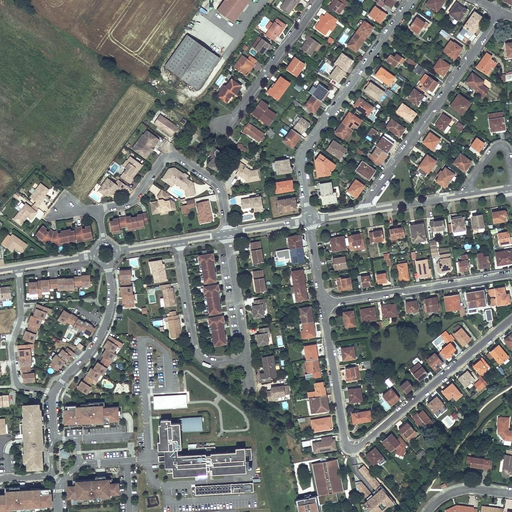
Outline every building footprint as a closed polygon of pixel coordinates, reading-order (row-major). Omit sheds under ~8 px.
[(250,0),(224,0),(217,10),(234,22),(250,0)] [(285,0),(280,8),(289,14),(298,2),(299,3),(300,0),(285,0)] [(332,0),(332,1),(333,2),(332,4),(330,7),(338,13),(341,8),(342,9),(345,5),(342,3),(344,0),(332,0)] [(380,0),(378,0),(377,2),(387,9),(389,11),(391,8),(391,7),(392,5),(393,6),(397,0),(396,0),(385,0),(384,3),(380,0)] [(443,0),(430,0),(428,5),(437,11),(445,0),(443,0)] [(377,2),(369,13),(375,18),(375,19),(380,23),(383,19),(382,18),(381,17),(385,12),(387,9),(377,2)] [(456,2),(449,13),(459,20),(467,9),(456,2)] [(322,19),(315,28),(328,37),(337,25),(335,23),(338,19),(328,12),(325,16),(322,15),(320,18),(322,19)] [(475,12),(464,27),(473,33),(484,18),(475,12)] [(413,24),(411,27),(418,32),(422,26),(425,28),(429,23),(425,21),(425,22),(417,17),(416,17),(414,19),(415,20),(412,23),(413,24)] [(266,35),(275,41),(286,25),(277,18),(269,30),(266,35)] [(365,21),(356,33),(364,39),(369,33),(370,34),(374,28),(365,21)] [(464,27),(460,31),(468,38),(472,33),(464,27)] [(449,34),(442,29),(440,32),(447,37),(449,34)] [(356,33),(347,45),(357,52),(361,46),(360,45),(364,39),(356,33)] [(196,41),(187,35),(165,65),(174,71),(196,41)] [(303,45),(301,49),(311,55),(319,43),(308,35),(305,38),(308,40),(304,46),(303,45)] [(252,46),(255,48),(262,38),(259,36),(252,46)] [(262,38),(255,48),(263,54),(267,48),(269,49),(272,45),(262,38)] [(174,71),(198,88),(220,58),(196,41),(174,71)] [(455,59),(463,48),(454,42),(453,44),(450,42),(443,50),(447,53),(455,59)] [(343,53),(336,62),(339,64),(346,55),(343,53)] [(487,53),(482,59),(484,60),(479,65),(483,68),(482,70),(486,74),(486,73),(491,66),(494,68),(497,63),(491,58),(492,56),(487,53)] [(390,54),(387,60),(395,66),(399,61),(402,63),(404,59),(397,54),(394,57),(390,54)] [(243,55),(234,67),(244,75),(251,66),(253,67),(255,64),(243,55)] [(336,62),(334,64),(337,66),(346,72),(351,65),(350,64),(353,60),(350,58),(346,55),(339,64),(336,62)] [(292,64),(287,70),(296,76),(305,64),(295,57),(291,63),(292,64)] [(409,57),(406,61),(415,67),(418,63),(409,57)] [(440,58),(433,68),(443,75),(450,65),(440,58)] [(415,67),(413,69),(420,74),(424,68),(418,63),(415,67)] [(337,66),(330,76),(339,82),(341,79),(340,78),(342,74),(343,76),(346,72),(337,66)] [(379,72),(377,76),(389,84),(395,77),(381,67),(378,71),(379,72)] [(472,73),(466,82),(473,88),(474,87),(478,90),(481,86),(484,81),(472,73)] [(430,77),(424,85),(432,91),(438,83),(430,77)] [(222,88),(217,95),(226,102),(231,95),(232,94),(231,94),(232,92),(235,94),(236,94),(241,86),(232,79),(226,87),(224,90),(222,88)] [(272,90),(270,94),(278,100),(287,86),(278,80),(275,85),(273,84),(270,88),(272,90)] [(368,86),(365,90),(379,100),(385,92),(384,91),(382,90),(382,89),(379,86),(378,88),(371,82),(370,82),(368,86)] [(313,85),(309,91),(313,94),(321,100),(326,94),(327,95),(329,91),(320,84),(317,88),(313,85)] [(414,88),(408,98),(417,104),(421,99),(425,102),(427,98),(420,92),(414,88)] [(386,93),(393,98),(396,94),(388,89),(386,93)] [(313,94),(305,106),(314,112),(322,101),(321,100),(313,94)] [(457,97),(451,106),(461,113),(466,106),(467,107),(471,103),(460,95),(458,98),(457,97)] [(360,98),(357,102),(358,103),(355,106),(368,115),(373,107),(360,98)] [(260,106),(254,114),(269,125),(276,114),(267,108),(269,106),(262,100),(258,105),(260,106)] [(403,103),(397,111),(411,121),(416,113),(403,103)] [(350,112),(342,122),(350,128),(353,123),(357,125),(357,126),(361,120),(350,112)] [(503,112),(488,114),(491,131),(496,131),(495,129),(504,128),(505,128),(503,112)] [(443,114),(435,125),(444,131),(444,130),(448,125),(451,119),(443,114)] [(154,123),(172,136),(178,127),(160,115),(154,123)] [(293,129),(301,135),(309,123),(302,118),(295,127),(295,126),(293,129)] [(392,119),(386,127),(400,136),(403,132),(402,131),(404,128),(401,125),(402,124),(398,121),(397,123),(392,119)] [(342,122),(335,132),(343,138),(344,137),(350,128),(342,122)] [(248,123),(242,131),(246,134),(247,133),(259,142),(265,134),(248,123)] [(372,127),(366,134),(372,139),(378,131),(372,127)] [(350,128),(344,137),(346,139),(353,129),(350,128)] [(292,129),(284,140),(293,147),(301,135),(293,129),(292,129)] [(154,146),(159,140),(147,131),(144,135),(145,136),(140,143),(139,142),(136,145),(135,144),(132,148),(146,158),(151,151),(150,150),(153,146),(154,146)] [(430,132),(423,142),(433,149),(440,140),(430,132)] [(384,136),(376,146),(378,147),(386,153),(393,143),(384,136)] [(477,138),(469,148),(475,153),(477,149),(478,147),(481,149),(484,143),(477,138)] [(334,140),(330,145),(334,148),(331,152),(340,158),(346,149),(334,140)] [(239,144),(237,147),(244,152),(247,149),(239,144)] [(219,156),(222,152),(214,147),(209,153),(212,155),(215,157),(213,159),(212,158),(208,165),(213,168),(214,167),(218,170),(223,163),(219,160),(219,156)] [(371,153),(369,156),(380,164),(387,154),(386,153),(378,147),(372,155),(371,153)] [(460,153),(454,163),(464,170),(467,166),(468,167),(472,162),(460,153)] [(315,160),(318,176),(330,174),(329,168),(332,170),(336,165),(326,158),(320,154),(315,160)] [(426,176),(436,161),(432,158),(428,155),(425,159),(424,158),(419,166),(420,167),(418,171),(425,176),(426,176)] [(138,171),(142,165),(130,156),(127,161),(126,161),(122,166),(127,169),(121,177),(130,183),(133,179),(132,178),(130,176),(135,169),(138,171)] [(276,161),(278,173),(291,171),(289,167),(287,167),(286,159),(276,161)] [(362,161),(356,170),(369,179),(372,175),(371,174),(375,170),(362,161)] [(249,180),(249,181),(260,179),(258,169),(251,171),(245,167),(245,168),(241,166),(236,174),(239,177),(240,175),(246,179),(247,179),(249,180)] [(419,166),(415,172),(420,176),(421,175),(424,177),(425,176),(418,171),(420,167),(419,166)] [(185,174),(175,168),(169,169),(163,178),(167,180),(166,181),(171,185),(175,179),(182,183),(181,185),(185,187),(184,189),(185,190),(187,196),(195,195),(193,184),(190,182),(191,181),(186,178),(185,176),(184,175),(185,174)] [(440,176),(436,181),(445,187),(450,180),(451,181),(455,175),(445,168),(443,172),(440,176)] [(122,191),(126,185),(118,179),(115,183),(107,178),(98,190),(105,195),(111,195),(114,190),(118,192),(120,189),(122,191)] [(182,183),(175,179),(171,185),(173,186),(174,183),(184,189),(185,187),(181,185),(182,183)] [(356,179),(348,191),(356,197),(365,185),(356,179)] [(292,180),(275,183),(276,192),(293,190),(292,180)] [(320,184),(322,195),(325,194),(326,203),(337,202),(335,192),(333,193),(331,182),(320,184)] [(41,183),(30,197),(40,205),(42,201),(41,200),(45,195),(49,190),(41,183)] [(162,189),(157,197),(160,199),(158,200),(158,201),(150,202),(152,214),(161,213),(161,215),(168,214),(167,211),(177,210),(175,202),(169,198),(171,196),(162,189)] [(261,196),(241,200),(243,208),(245,208),(244,204),(248,203),(249,207),(254,206),(255,211),(263,210),(261,196)] [(292,198),(282,200),(284,211),(296,209),(295,203),(293,203),(292,198)] [(195,207),(194,199),(186,201),(187,205),(181,206),(183,214),(190,212),(189,209),(195,207)] [(208,200),(196,203),(199,214),(201,214),(203,223),(213,221),(211,214),(210,214),(209,211),(211,211),(208,200)] [(32,219),(37,212),(26,203),(13,219),(21,225),(26,218),(24,217),(26,215),(27,216),(32,219)] [(505,210),(492,212),(493,222),(505,221),(504,216),(507,216),(506,211),(505,211),(505,210)] [(138,217),(135,217),(136,226),(145,225),(144,223),(148,222),(147,213),(138,215),(138,217)] [(482,214),(473,216),(474,223),(473,224),(474,232),(479,232),(478,228),(484,227),(482,214)] [(131,216),(122,218),(124,227),(128,226),(128,228),(136,226),(135,217),(131,218),(131,216)] [(464,217),(451,219),(452,222),(448,223),(450,232),(466,230),(464,217)] [(113,221),(110,222),(112,231),(120,229),(120,227),(124,227),(122,218),(113,219),(113,221)] [(434,221),(431,222),(432,231),(445,229),(444,220),(437,221),(437,222),(434,223),(434,221)] [(47,229),(43,225),(36,234),(43,239),(42,240),(45,243),(48,240),(50,237),(52,239),(54,232),(50,229),(48,232),(46,230),(47,229)] [(416,225),(411,226),(413,242),(425,240),(423,225),(416,226),(416,225)] [(82,227),(78,227),(81,241),(85,240),(84,238),(93,236),(91,226),(86,227),(86,228),(83,229),(82,227)] [(71,229),(66,230),(68,240),(76,239),(77,241),(81,241),(78,227),(74,228),(75,231),(71,231),(71,229)] [(390,229),(391,239),(405,237),(404,228),(399,229),(398,227),(390,229)] [(58,231),(54,232),(52,239),(55,239),(55,241),(56,245),(60,245),(60,242),(68,240),(66,230),(61,231),(61,233),(58,233),(58,231)] [(373,233),(370,233),(371,242),(384,240),(382,230),(373,231),(373,233)] [(509,231),(498,233),(499,244),(511,242),(509,231)] [(2,243),(12,250),(15,246),(23,252),(28,244),(13,234),(11,237),(8,235),(2,243)] [(355,234),(351,235),(353,245),(361,243),(361,245),(364,244),(363,238),(360,238),(359,235),(355,236),(355,234)] [(300,235),(288,237),(289,244),(290,249),(291,248),(301,247),(302,247),(300,235)] [(331,240),(333,250),(346,249),(344,236),(333,238),(331,239),(331,240)] [(264,262),(260,241),(250,242),(254,263),(264,262)] [(292,255),(293,262),(304,261),(303,252),(302,252),(301,247),(291,248),(291,249),(292,255)] [(511,251),(511,250),(496,252),(498,265),(503,264),(502,263),(511,261),(511,251)] [(204,279),(205,283),(216,281),(215,278),(214,278),(214,273),(215,273),(214,267),(213,268),(212,263),(213,262),(212,260),(214,260),(213,253),(207,254),(206,253),(203,253),(203,255),(199,256),(200,262),(201,262),(202,265),(199,265),(200,269),(203,269),(204,275),(201,275),(202,280),(204,279)] [(483,253),(477,253),(478,258),(479,268),(490,266),(489,256),(483,257),(483,253)] [(452,269),(449,254),(440,256),(441,261),(439,264),(436,264),(438,272),(445,271),(446,272),(449,272),(452,269)] [(467,255),(457,256),(459,271),(469,270),(467,255)] [(334,258),(335,269),(346,268),(345,257),(334,258)] [(161,259),(149,262),(150,266),(151,266),(152,270),(155,269),(156,273),(154,273),(155,282),(167,281),(165,271),(164,272),(163,268),(165,268),(164,263),(162,264),(161,259)] [(427,259),(416,261),(419,278),(431,276),(430,271),(429,272),(428,269),(427,259)] [(406,263),(398,264),(400,280),(409,279),(406,263)] [(120,270),(120,278),(122,278),(123,282),(130,281),(130,277),(131,277),(131,269),(120,270)] [(304,269),(292,271),(294,286),(304,284),(303,277),(305,277),(304,269)] [(266,291),(263,270),(253,271),(256,292),(266,291)] [(386,273),(376,274),(378,282),(380,282),(380,283),(387,282),(386,273)] [(89,274),(81,275),(81,276),(77,276),(77,284),(81,284),(81,285),(89,285),(89,274)] [(362,282),(362,285),(366,284),(367,286),(371,285),(370,283),(372,283),(372,281),(370,281),(369,276),(362,277),(361,275),(358,276),(359,282),(362,282)] [(77,276),(72,277),(72,278),(64,278),(65,288),(65,289),(73,288),(73,285),(77,284),(77,276)] [(337,278),(339,290),(352,288),(350,277),(342,278),(342,277),(337,278)] [(64,278),(56,278),(56,279),(52,279),(53,287),(57,287),(57,289),(65,288),(64,278)] [(52,279),(40,280),(41,291),(49,290),(48,288),(53,287),(52,279)] [(35,281),(28,282),(29,293),(36,292),(36,296),(41,296),(41,291),(40,280),(35,281)] [(123,286),(121,286),(121,294),(123,294),(132,293),(132,285),(130,286),(130,281),(123,282),(123,286)] [(163,289),(165,307),(175,305),(174,299),(173,299),(172,296),(174,295),(173,288),(171,288),(170,284),(160,285),(161,290),(163,289)] [(209,311),(210,314),(221,312),(220,309),(219,309),(219,304),(220,304),(219,299),(218,299),(217,294),(218,294),(217,291),(219,291),(218,285),(212,286),(211,284),(208,285),(208,286),(204,287),(205,293),(206,293),(207,296),(204,296),(205,300),(208,300),(209,306),(206,307),(207,311),(209,311)] [(304,284),(294,286),(296,301),(308,299),(307,291),(306,292),(304,284)] [(0,297),(1,297),(1,298),(10,297),(8,286),(0,286),(0,297)] [(504,287),(495,288),(496,295),(496,298),(497,305),(510,303),(509,293),(505,294),(504,287)] [(476,306),(486,305),(484,290),(474,291),(475,293),(471,294),(470,292),(466,293),(468,307),(468,311),(477,310),(476,306)] [(123,294),(123,302),(125,302),(126,306),(134,306),(134,301),(134,293),(132,293),(123,294)] [(451,295),(445,296),(447,311),(452,310),(452,312),(456,312),(456,310),(460,309),(460,306),(459,296),(451,298),(451,295)] [(425,299),(427,311),(439,309),(437,298),(425,299)] [(265,304),(264,299),(254,300),(255,305),(252,306),(254,318),(264,316),(263,310),(262,304),(265,304)] [(406,303),(408,312),(418,310),(416,301),(406,303)] [(36,304),(34,308),(35,308),(32,316),(41,319),(43,319),(45,312),(49,313),(50,309),(36,304)] [(382,309),(384,318),(397,316),(395,304),(389,305),(390,306),(385,307),(385,309),(382,309)] [(301,313),(302,323),(313,321),(312,314),(313,313),(312,306),(300,308),(301,313)] [(360,310),(362,321),(376,319),(375,311),(372,311),(371,309),(367,310),(366,309),(360,310)] [(57,319),(64,323),(65,321),(69,323),(73,316),(69,313),(69,314),(63,310),(57,319)] [(344,312),(346,327),(356,325),(353,311),(344,312)] [(30,315),(28,322),(29,323),(28,327),(35,330),(37,326),(38,326),(41,319),(32,316),(30,315)] [(171,338),(182,336),(180,326),(179,326),(178,324),(180,324),(179,319),(178,315),(168,316),(171,338)] [(214,342),(215,345),(226,343),(225,340),(225,341),(224,336),(225,335),(224,330),(223,330),(222,325),(223,325),(222,322),(224,322),(223,316),(217,317),(217,315),(213,316),(213,317),(209,318),(210,324),(211,324),(212,327),(210,327),(210,332),(213,331),(214,337),(211,338),(212,342),(214,342)] [(79,330),(84,322),(73,316),(69,323),(72,325),(71,327),(78,331),(79,330)] [(91,325),(84,321),(84,322),(79,330),(85,334),(86,333),(90,335),(94,328),(90,326),(91,325)] [(313,321),(302,323),(303,330),(305,337),(317,336),(315,328),(314,328),(313,321)] [(377,322),(378,329),(381,328),(385,328),(384,321),(380,322),(377,322)] [(459,325),(451,331),(454,334),(461,328),(459,325)] [(28,327),(26,331),(25,331),(22,338),(32,342),(35,334),(34,334),(35,330),(28,327)] [(270,332),(269,327),(259,329),(260,334),(257,334),(258,340),(259,345),(269,344),(268,337),(267,333),(270,332)] [(461,328),(454,334),(463,345),(471,339),(461,328)] [(446,330),(442,333),(449,341),(447,343),(449,344),(442,349),(449,357),(452,355),(451,353),(453,351),(456,349),(451,342),(454,340),(446,330)] [(440,335),(447,343),(449,341),(442,333),(440,335)] [(109,336),(107,340),(103,347),(106,348),(111,352),(116,346),(119,348),(121,343),(109,336)] [(78,339),(74,343),(81,350),(84,346),(78,339)] [(16,345),(17,350),(18,358),(29,356),(28,349),(32,349),(31,344),(16,345)] [(314,345),(305,346),(307,360),(317,358),(316,354),(317,354),(316,348),(315,348),(314,345)] [(341,348),(343,361),(356,358),(354,346),(341,348)] [(497,346),(491,351),(495,355),(493,356),(500,364),(508,357),(500,347),(498,348),(497,346)] [(64,351),(61,349),(57,355),(64,361),(65,362),(69,356),(70,356),(73,353),(67,348),(64,351)] [(106,348),(102,355),(104,356),(101,360),(107,364),(114,354),(111,352),(106,348)] [(491,351),(486,356),(489,359),(493,356),(495,355),(491,351)] [(435,353),(431,357),(433,359),(429,362),(435,369),(440,365),(438,363),(441,361),(435,353)] [(52,361),(49,365),(56,370),(58,367),(59,367),(64,361),(57,355),(56,354),(51,360),(52,361)] [(268,377),(277,376),(273,355),(263,357),(264,367),(265,367),(266,369),(265,369),(265,373),(261,373),(261,378),(268,377)] [(18,358),(19,366),(20,366),(20,370),(28,369),(28,365),(30,364),(29,356),(18,358)] [(307,360),(306,360),(307,372),(320,370),(318,358),(317,358),(307,360)] [(483,358),(473,366),(480,374),(486,369),(489,366),(483,358)] [(99,364),(97,362),(93,369),(99,373),(101,374),(107,364),(101,360),(99,364)] [(419,363),(410,370),(419,380),(422,377),(423,378),(428,374),(419,363)] [(354,367),(345,368),(346,375),(347,375),(348,378),(347,378),(347,381),(359,379),(358,371),(355,372),(354,367)] [(93,369),(91,368),(84,378),(91,382),(94,379),(95,380),(99,373),(93,369)] [(22,382),(33,381),(32,373),(29,373),(28,369),(20,370),(21,374),(22,374),(22,382)] [(467,371),(461,376),(463,377),(460,380),(466,387),(475,380),(467,371)] [(485,386),(488,384),(480,375),(478,377),(480,380),(485,386)] [(82,382),(81,381),(77,388),(86,394),(90,387),(89,386),(91,382),(84,378),(82,382)] [(388,378),(385,381),(390,387),(393,384),(388,378)] [(408,380),(400,386),(406,393),(413,387),(408,380)] [(480,380),(475,384),(479,390),(485,386),(480,380)] [(314,383),(316,396),(326,395),(325,386),(324,386),(323,382),(320,383),(319,382),(314,383)] [(452,384),(443,392),(449,399),(453,396),(456,400),(462,395),(452,384)] [(278,397),(286,395),(284,385),(271,387),(271,391),(267,392),(268,401),(273,400),(273,397),(278,397)] [(348,390),(350,402),(362,400),(360,388),(348,390)] [(391,389),(383,395),(391,405),(400,398),(391,389)] [(9,395),(0,395),(0,403),(2,403),(2,405),(3,405),(9,405),(9,395)] [(316,396),(309,398),(311,412),(328,410),(326,395),(316,396)] [(437,397),(430,402),(431,403),(429,406),(437,416),(442,413),(438,409),(444,405),(437,397)] [(66,410),(65,410),(65,423),(68,423),(95,422),(95,423),(103,423),(103,424),(115,423),(114,420),(122,420),(121,406),(105,407),(103,407),(103,405),(100,405),(99,403),(94,404),(95,407),(93,407),(93,406),(89,406),(77,407),(77,405),(68,406),(69,410),(66,410)] [(37,405),(23,406),(24,411),(24,415),(24,419),(23,419),(23,422),(19,423),(20,433),(21,433),(23,433),(23,439),(23,446),(24,452),(22,452),(23,462),(27,461),(27,464),(27,468),(35,467),(35,466),(40,466),(40,460),(39,450),(42,450),(41,445),(40,445),(40,434),(37,434),(37,430),(39,430),(39,421),(38,421),(37,409),(37,405)] [(444,405),(438,409),(442,413),(447,409),(444,405)] [(352,414),(354,423),(372,420),(370,411),(352,414)] [(419,414),(414,418),(417,421),(420,425),(426,433),(431,429),(429,426),(432,423),(423,411),(419,414)] [(171,419),(161,420),(161,424),(160,424),(161,441),(159,441),(160,450),(165,449),(165,456),(164,456),(164,461),(166,461),(166,467),(167,467),(168,474),(174,473),(174,475),(208,472),(207,468),(212,468),(213,472),(247,470),(246,459),(252,459),(252,455),(250,455),(250,453),(252,452),(251,447),(228,449),(228,451),(216,452),(215,446),(189,448),(189,454),(178,455),(178,448),(180,448),(179,429),(195,428),(196,430),(202,429),(201,417),(178,418),(179,422),(171,423),(171,419)] [(311,420),(313,431),(331,428),(330,417),(311,420)] [(448,417),(444,420),(450,426),(453,423),(448,417)] [(500,418),(498,418),(497,426),(498,426),(498,431),(499,432),(498,433),(504,440),(504,443),(511,444),(511,441),(511,440),(511,431),(509,432),(507,429),(507,427),(508,427),(509,419),(508,419),(508,418),(500,417),(500,418)] [(407,421),(403,425),(404,426),(399,429),(408,440),(417,433),(407,421)] [(397,440),(392,434),(382,442),(390,451),(396,447),(397,449),(396,453),(403,456),(405,449),(405,448),(408,446),(401,437),(397,440)] [(314,454),(337,450),(335,439),(333,439),(332,436),(321,437),(322,441),(312,443),(314,454)] [(375,448),(366,455),(374,465),(383,457),(375,448)] [(511,455),(505,454),(502,472),(509,473),(511,473),(511,455)] [(484,459),(471,457),(470,464),(470,466),(475,467),(475,466),(476,466),(476,467),(483,468),(483,469),(491,470),(492,461),(484,460),(484,459)] [(336,459),(310,464),(316,496),(295,500),(297,511),(320,511),(319,505),(321,505),(321,503),(337,500),(336,492),(342,491),(336,459)] [(375,494),(378,498),(380,496),(377,493),(379,491),(378,491),(382,487),(364,465),(359,469),(376,490),(372,492),(375,495),(375,494)] [(72,485),(67,485),(67,497),(72,497),(76,497),(76,499),(76,500),(87,500),(87,498),(92,498),(92,500),(100,499),(107,499),(107,497),(107,494),(113,494),(118,493),(118,483),(112,483),(111,475),(105,475),(105,476),(105,482),(101,482),(101,483),(99,483),(99,481),(75,482),(75,485),(72,485)] [(100,478),(72,480),(72,485),(75,485),(75,482),(99,481),(99,483),(101,483),(101,482),(105,482),(105,476),(100,476),(100,478)] [(366,487),(360,481),(355,482),(357,492),(361,491),(366,487)] [(193,495),(254,491),(254,482),(196,486),(196,488),(192,488),(193,495)] [(27,493),(27,486),(10,487),(10,490),(7,490),(7,494),(5,494),(0,494),(0,511),(4,511),(10,511),(10,510),(17,509),(23,509),(23,507),(30,507),(30,510),(31,510),(41,509),(41,506),(47,506),(52,506),(51,494),(49,494),(49,489),(40,490),(39,490),(31,491),(30,491),(31,493),(27,493)] [(361,491),(365,497),(370,493),(366,487),(361,491)] [(368,508),(365,511),(380,511),(384,509),(387,506),(394,501),(382,487),(378,491),(379,491),(377,493),(380,496),(378,498),(375,494),(375,495),(373,496),(368,500),(364,503),(367,506),(368,508)]
